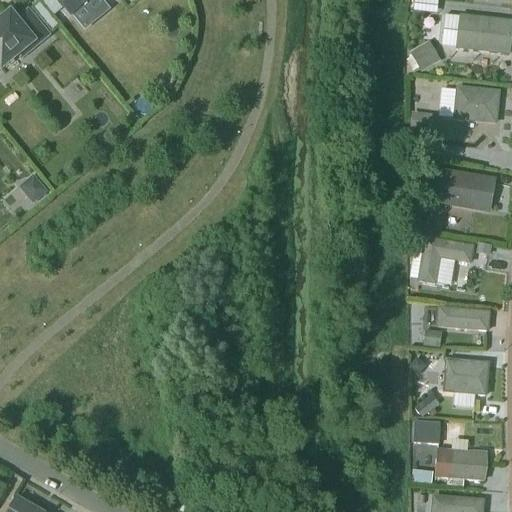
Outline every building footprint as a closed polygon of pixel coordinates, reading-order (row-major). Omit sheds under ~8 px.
[(63,10),(54,0),(48,0),(42,5),(53,18),(63,10)] [(56,0),(71,18),(92,0),(121,0),(128,8),(138,0),(56,0)] [(436,11),(436,2),(415,1),(414,10),(436,11)] [(0,24),(0,70),(1,71),(19,56),(21,59),(46,38),(28,15),(16,24),(10,16),(0,24)] [(511,59),(511,27),(462,22),(459,54),(511,59)] [(410,55),(412,58),(414,62),(419,70),(421,74),(436,66),(425,46),(410,55)] [(496,125),(498,90),(457,87),(454,121),(496,125)] [(410,132),(432,134),(434,117),(412,115),(410,132)] [(432,166),(421,165),(420,177),(431,178),(432,166)] [(498,176),(439,166),(433,203),(492,212),(498,176)] [(33,206),(47,194),(33,177),(19,189),(33,206)] [(441,219),(428,216),(425,233),(438,235),(441,219)] [(470,265),(474,245),(426,237),(419,283),(437,286),(441,260),(470,265)] [(478,245),(477,254),(490,256),(491,247),(478,245)] [(490,310),(441,306),(439,327),(488,331),(490,310)] [(423,348),(439,350),(441,335),(425,333),(423,348)] [(486,395),(488,361),(447,358),(445,393),(486,395)] [(417,377),(425,369),(417,361),(409,369),(417,377)] [(422,420),(439,405),(432,395),(414,410),(422,420)] [(440,425),(415,424),(413,446),(439,448),(440,425)] [(484,482),(486,454),(438,451),(436,479),(484,482)] [(433,475),(413,473),(412,485),(432,487),(433,475)] [(464,482),(447,480),(446,488),(463,490),(464,482)] [(483,511),(484,499),(435,496),(433,511),(483,511)] [(425,498),(418,497),(417,505),(424,506),(425,498)] [(39,511),(16,498),(7,511),(39,511)]
